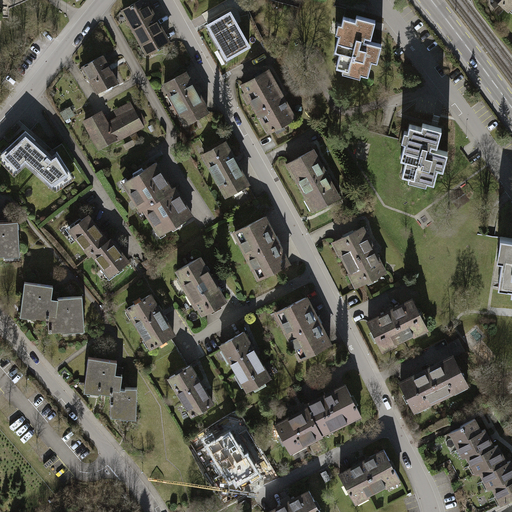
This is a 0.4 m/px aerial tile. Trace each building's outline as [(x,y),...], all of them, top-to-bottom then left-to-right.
[(149,0),(145,0),(123,12),(148,59),(174,45),(149,0)] [(511,0),(496,0),(510,12),(511,10),(511,0)] [(226,64),(233,58),(231,57),(249,47),(231,13),(208,25),(211,29),(207,31),(226,64)] [(354,18),(341,15),(333,49),(338,50),(334,66),(338,67),(336,72),(356,77),(357,73),(362,74),(366,59),(374,60),(379,42),(363,38),(364,36),(369,37),(373,19),(355,15),(354,18)] [(103,58),(83,69),(99,97),(119,86),(103,58)] [(296,121),(269,74),(265,77),(262,72),(255,76),(257,79),(242,86),(245,93),(241,95),(247,107),(250,105),(268,135),(296,121)] [(189,73),(165,86),(188,127),(213,114),(189,73)] [(101,114),(84,123),(99,150),(143,127),(130,103),(115,112),(118,118),(107,124),(101,114)] [(422,127),(410,124),(408,129),(404,128),(402,138),(405,140),(401,158),(405,159),(402,174),(407,175),(406,178),(424,183),(425,178),(432,180),(435,165),(441,167),(445,151),(430,147),(431,141),(436,142),(440,127),(423,123),(422,127)] [(57,160),(28,133),(0,157),(0,158),(16,177),(31,164),(58,188),(74,177),(62,156),(57,160)] [(224,144),(201,157),(227,201),(249,188),(224,144)] [(316,150),(285,166),(313,216),(343,201),(316,150)] [(157,165),(124,185),(142,213),(145,211),(175,193),(157,165)] [(145,211),(162,239),(196,219),(179,191),(175,193),(145,211)] [(112,242),(91,216),(71,231),(92,258),(94,256),(103,268),(101,269),(111,281),(133,264),(115,241),(112,242)] [(268,218),(234,235),(260,283),(293,267),(268,218)] [(0,257),(20,258),(18,223),(0,223),(0,257)] [(365,226),(332,244),(340,260),(343,258),(351,274),(349,275),(356,290),(390,273),(365,226)] [(511,238),(501,237),(497,259),(502,260),(498,286),(511,288),(511,293),(511,238)] [(204,257),(177,273),(182,279),(179,281),(182,288),(184,286),(193,302),(191,303),(195,310),(198,308),(205,317),(230,304),(204,257)] [(53,286),(25,282),(23,318),(53,321),(53,333),(84,331),(83,297),(53,299),(53,286)] [(154,295),(127,311),(152,352),(179,337),(154,295)] [(309,297),(278,313),(283,323),(279,325),(295,353),(298,352),(302,361),(334,346),(309,297)] [(414,299),(367,322),(383,354),(430,331),(414,299)] [(246,333),(221,347),(249,395),(274,380),(246,333)] [(454,357),(399,385),(415,416),(470,387),(454,357)] [(120,363),(92,359),(86,394),(112,397),(111,416),(137,421),(140,390),(124,389),(125,378),(119,376),(120,363)] [(193,365),(169,381),(192,420),(217,406),(193,365)] [(348,386),(310,404),(312,410),(325,436),(363,418),(348,386)] [(312,410),(279,426),(292,454),(326,438),(325,436),(312,410)] [(463,428),(451,434),(464,459),(468,457),(477,474),(479,472),(508,457),(503,446),(498,449),(488,430),(485,432),(478,419),(462,427),(463,428)] [(233,433),(210,447),(234,486),(256,472),(233,433)] [(387,448),(340,473),(357,504),(404,480),(387,448)] [(494,487),(503,506),(511,501),(511,460),(511,461),(508,457),(479,472),(488,490),(494,487)] [(324,511),(312,488),(267,511),(324,511)]
